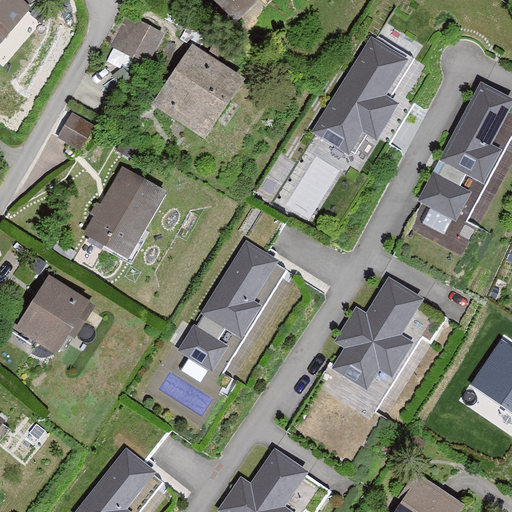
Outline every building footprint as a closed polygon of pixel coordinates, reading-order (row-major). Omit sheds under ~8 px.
[(0,0),(0,38),(23,13),(8,0),(0,0)] [(257,0),(218,0),(238,19),(257,0)] [(160,36),(130,21),(119,44),(148,59),(160,36)] [(404,66),(373,47),(320,133),(351,152),(364,132),(377,140),(395,111),(382,104),(404,66)] [(237,85),(195,58),(163,109),(205,136),(237,85)] [(438,182),(426,204),(455,220),(468,198),(458,192),(469,172),(483,179),(496,154),(488,150),(510,108),(483,94),(448,161),(453,163),(442,184),(438,182)] [(74,110),(62,136),(87,148),(99,122),(74,110)] [(160,199),(123,179),(92,237),(129,257),(160,199)] [(196,331),(183,352),(211,370),(225,349),(216,343),(229,323),(241,331),(257,308),(249,302),(274,263),(249,247),(208,310),(213,313),(200,333),(196,331)] [(416,302),(388,285),(366,319),(360,315),(342,342),(352,348),(339,369),(366,386),(379,366),(391,373),(409,345),(395,336),(416,302)] [(87,310),(52,286),(23,329),(59,353),(87,310)] [(511,350),(503,344),(475,384),(511,409),(511,350)] [(302,475),(275,455),(251,488),(244,484),(225,510),(228,511),(284,511),(278,507),(302,475)] [(122,511),(152,476),(128,457),(83,511),(122,511)] [(454,511),(458,507),(420,481),(410,494),(415,497),(404,511),(454,511)]
